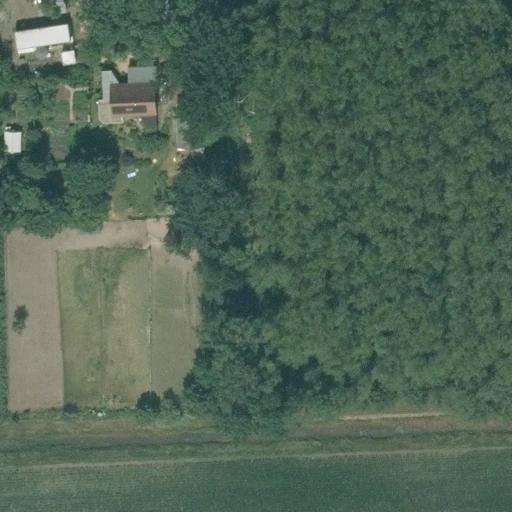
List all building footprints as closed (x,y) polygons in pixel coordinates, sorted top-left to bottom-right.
[(128,65),(128,81),(155,80),(157,80),(157,64),(128,65)] [(113,115),(138,114),(147,128),(157,127),(155,80),(128,81),(119,81),(112,70),(104,70),(104,100),(112,100),(113,115)] [(205,147),(204,99),(175,100),(176,147),(192,147),(205,147)] [(21,131),(5,131),(4,150),(20,151),(21,131)] [(178,229),(178,238),(204,238),(203,228),(178,229)]
